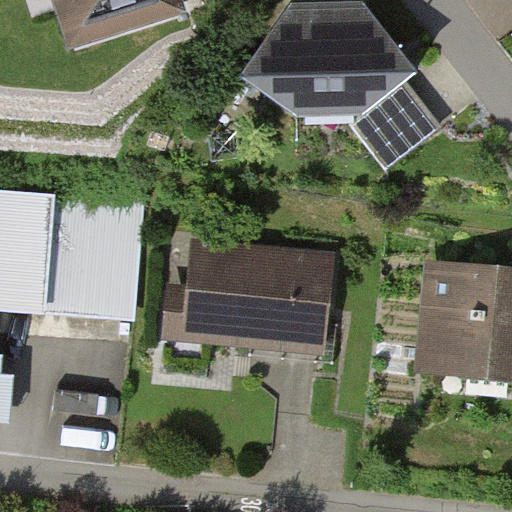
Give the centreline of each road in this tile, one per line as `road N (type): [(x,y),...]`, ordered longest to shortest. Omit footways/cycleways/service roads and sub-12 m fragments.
road 1 (residential): [(0,477),(338,511)]
road 2 (residential): [(511,103),(432,0)]
